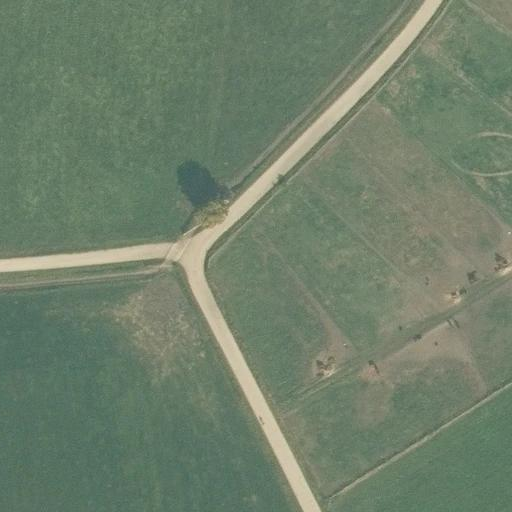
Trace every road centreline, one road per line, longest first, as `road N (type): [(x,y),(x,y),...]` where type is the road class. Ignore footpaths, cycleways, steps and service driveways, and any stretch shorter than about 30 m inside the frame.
road 1 (track): [(190,255),(427,27),(443,0)]
road 2 (track): [(190,255),(202,297),(317,511)]
road 3 (track): [(0,265),(190,255)]
